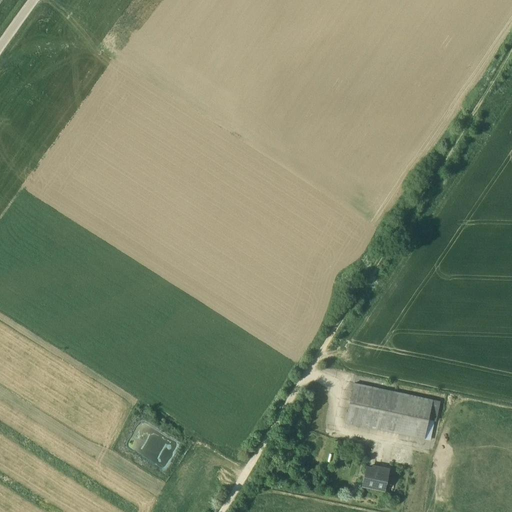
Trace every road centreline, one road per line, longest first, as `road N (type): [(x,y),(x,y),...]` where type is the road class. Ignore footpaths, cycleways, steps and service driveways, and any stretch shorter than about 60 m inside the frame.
road 1 (track): [(511,46),(219,511)]
road 2 (unclassified): [(0,199),(152,0)]
